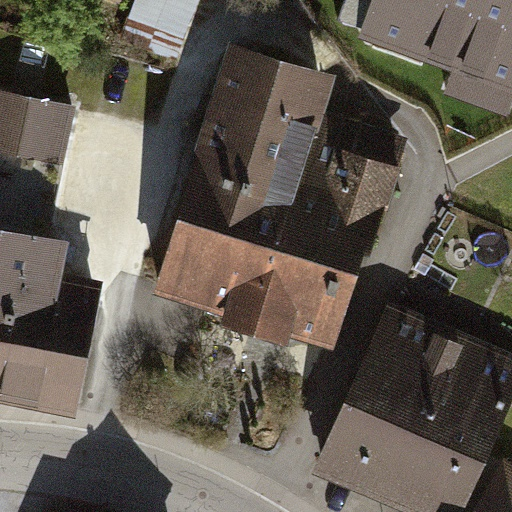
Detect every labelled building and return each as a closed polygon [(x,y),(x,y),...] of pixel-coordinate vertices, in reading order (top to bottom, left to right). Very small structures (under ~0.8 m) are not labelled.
[(136,0),(121,41),(178,62),(201,0),(136,0)] [(511,0),(372,0),(358,40),(511,96),(511,0)] [(215,39),(168,189),(279,224),(320,109),(331,78),(215,39)] [(0,88),(0,150),(67,166),(81,108),(0,88)] [(279,224),(362,249),(400,136),(320,109),(279,224)] [(333,343),(362,249),(279,224),(168,189),(139,283),(333,343)] [(0,393),(70,408),(95,283),(22,268),(29,212),(0,208),(0,393)] [(511,356),(400,296),(316,452),(427,511),(455,511),(511,408),(511,356)] [(488,511),(511,511),(511,477),(507,475),(488,511)]
